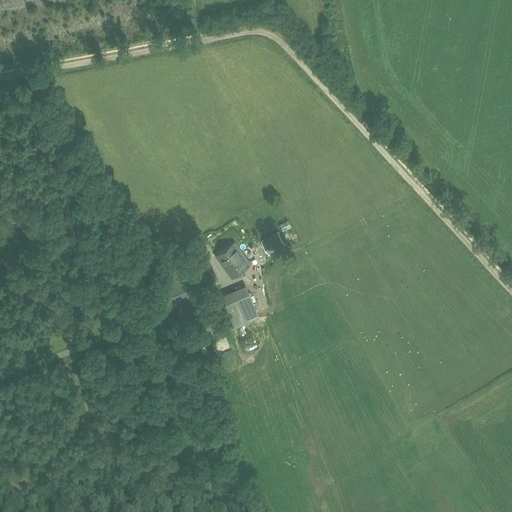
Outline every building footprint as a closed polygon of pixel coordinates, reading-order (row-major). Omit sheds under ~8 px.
[(286,245),(278,232),(262,242),(269,255),(286,245)] [(232,277),(250,265),(234,242),(216,255),(223,264),(225,263),(234,276),(232,277)] [(191,291),(202,286),(218,279),(208,259),(193,266),(194,268),(183,273),(191,291)] [(282,274),(288,264),(281,260),(275,269),(282,274)] [(227,301),(236,296),(232,288),(223,293),(227,301)] [(259,317),(249,293),(223,304),(229,320),(222,323),(225,331),(259,317)] [(220,321),(217,314),(205,319),(206,321),(195,326),(197,331),(220,321)] [(215,386),(223,383),(220,375),(212,378),(215,386)]
